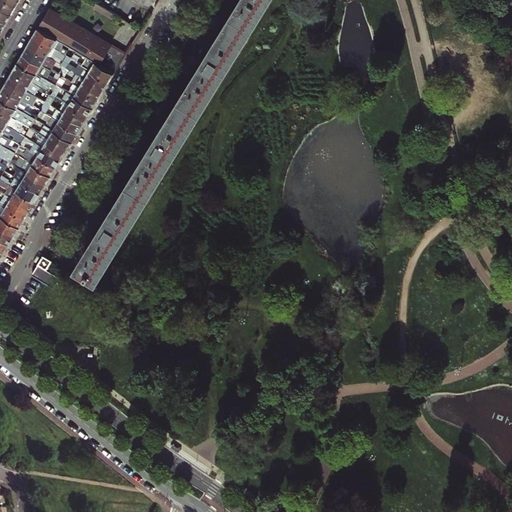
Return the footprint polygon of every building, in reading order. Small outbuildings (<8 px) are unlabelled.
[(0,0),(0,5),(13,13),(18,5),(10,0),(0,0)] [(102,272),(258,19),(269,0),(244,0),(240,8),(113,215),(105,227),(84,261),(102,272)] [(0,17),(8,22),(13,13),(0,5),(0,17)] [(102,64),(113,45),(50,7),(40,26),(65,41),(73,46),(78,49),(82,52),(85,53),(102,64)] [(70,51),(62,46),(65,41),(40,26),(34,35),(59,50),(67,55),(72,58),(78,49),(73,46),(70,51)] [(52,57),(54,59),(59,50),(34,35),(29,44),(48,55),(52,57)] [(43,64),(48,55),(29,44),(24,52),(43,64)] [(72,58),(77,61),(82,52),(78,49),(72,58)] [(47,66),(43,64),(24,52),(19,61),(41,74),(47,66)] [(115,72),(102,64),(85,53),(83,58),(82,61),(92,67),(91,69),(110,80),(115,72)] [(43,64),(47,66),(52,57),(48,55),(43,64)] [(62,63),(67,66),(72,58),(67,55),(62,63)] [(105,89),(110,80),(91,69),(80,63),(77,69),(74,67),(77,61),(72,58),(67,66),(72,69),(86,78),(105,89)] [(42,86),(48,78),(41,74),(19,61),(14,70),(33,81),(42,86)] [(57,72),(62,75),(67,66),(62,63),(57,72)] [(62,75),(67,78),(72,69),(67,66),(62,75)] [(153,78),(162,83),(167,74),(159,69),(153,78)] [(37,89),(31,85),(33,81),(14,70),(9,78),(28,90),(33,93),(35,94),(37,89)] [(52,81),(57,84),(62,75),(57,72),(52,81)] [(57,84),(62,86),(67,78),(62,75),(57,84)] [(23,98),(28,90),(9,78),(4,87),(23,98)] [(99,98),(105,89),(86,78),(81,86),(99,98)] [(52,92),(57,95),(62,86),(57,84),(52,92)] [(94,106),(99,98),(81,86),(78,91),(72,87),(69,91),(76,95),(94,106)] [(0,96),(18,107),(23,98),(4,87),(0,93),(0,96)] [(42,98),(47,101),(52,92),(47,89),(42,98)] [(23,98),(28,101),(33,93),(28,90),(23,98)] [(47,101),(51,104),(57,95),(52,92),(47,101)] [(89,114),(94,106),(76,95),(70,103),(89,114)] [(0,108),(13,116),(18,107),(0,96),(0,108)] [(18,107),(23,110),(28,101),(23,98),(18,107)] [(37,107),(42,109),(47,101),(42,98),(37,107)] [(42,109),(46,112),(51,104),(47,101),(42,109)] [(84,123),(89,114),(70,103),(65,112),(84,123)] [(17,118),(20,120),(26,112),(23,110),(18,107),(13,116),(17,118)] [(32,115),(36,118),(42,109),(37,107),(32,115)] [(0,119),(8,124),(13,116),(0,108),(0,119)] [(36,118),(41,121),(46,112),(42,109),(36,118)] [(79,132),(84,123),(65,112),(62,116),(53,111),(51,115),(60,120),(79,132)] [(26,124),(31,127),(36,118),(32,115),(26,124)] [(8,124),(12,127),(17,118),(13,116),(8,124)] [(73,140),(79,132),(60,120),(55,129),(73,140)] [(16,141),(19,137),(10,131),(12,127),(8,124),(2,133),(16,141)] [(21,132),(26,135),(31,127),(26,124),(21,132)] [(26,135),(31,138),(36,130),(31,127),(26,135)] [(68,149),(73,140),(55,129),(49,138),(68,149)] [(16,141),(21,144),(26,135),(21,132),(19,137),(16,141)] [(63,157),(68,149),(49,138),(40,132),(37,136),(42,139),(39,143),(44,146),(63,157)] [(21,144),(26,147),(31,138),(26,135),(21,144)] [(11,150),(16,153),(21,144),(16,141),(11,150)] [(34,152),(31,156),(23,151),(26,147),(21,144),(16,153),(20,156),(34,164),(52,175),(58,166),(39,155),(34,152)] [(58,166),(63,157),(44,146),(39,155),(58,166)] [(6,159),(11,161),(16,153),(11,150),(6,159)] [(14,164),(15,164),(20,156),(16,153),(11,161),(14,164)] [(12,171),(11,170),(14,164),(11,161),(5,170),(10,173),(12,171)] [(47,183),(52,175),(34,164),(28,172),(47,183)] [(18,178),(23,181),(28,172),(24,169),(18,178)] [(0,179),(5,182),(10,173),(5,170),(0,179)] [(42,192),(47,183),(28,172),(23,181),(42,192)] [(36,201),(42,192),(23,181),(18,178),(15,176),(10,185),(11,185),(18,189),(36,201)] [(6,194),(13,198),(18,189),(11,185),(6,194)] [(31,209),(36,201),(18,189),(13,198),(31,209)] [(26,218),(31,209),(13,198),(7,207),(26,218)] [(21,226),(26,218),(7,207),(2,215),(21,226)] [(0,225),(16,235),(21,226),(2,215),(0,213),(0,225)] [(0,237),(10,243),(16,235),(0,225),(0,237)] [(0,248),(5,252),(10,243),(0,237),(0,248)] [(39,264),(47,269),(52,261),(44,255),(39,264)] [(72,299),(78,288),(47,269),(39,264),(32,275),(72,299)] [(471,350),(495,340),(490,328),(466,338),(471,350)] [(478,382),(493,376),(490,366),(475,372),(478,382)] [(460,390),(476,383),(472,374),(456,380),(460,390)] [(347,413),(366,413),(366,399),(347,399),(347,413)] [(424,487),(438,479),(432,468),(418,475),(424,487)]
